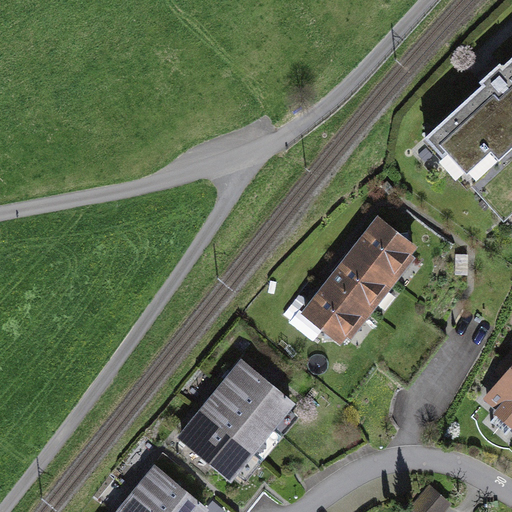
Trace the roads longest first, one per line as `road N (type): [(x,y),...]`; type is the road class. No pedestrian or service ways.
road 1 (residential): [(246,155),(238,186),(131,350),(0,511)]
road 2 (residential): [(0,213),(246,155)]
road 3 (residential): [(246,155),(326,103),(427,0)]
road 4 (residential): [(511,498),(452,464),(405,459),(378,462),(336,483),(301,511)]
